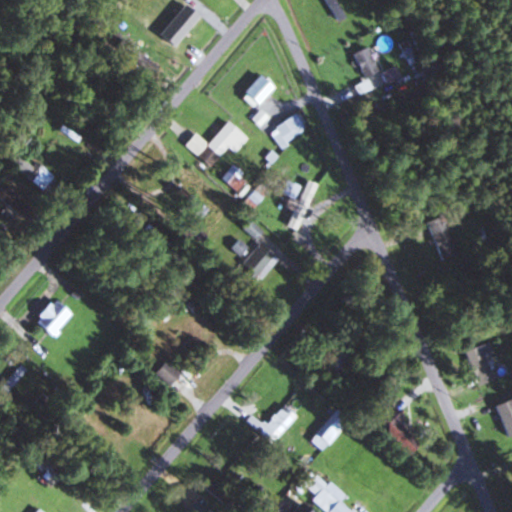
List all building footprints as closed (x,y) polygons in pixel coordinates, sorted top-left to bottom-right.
[(197,20),(171,0),(167,0),(164,4),(192,26),(197,20)] [(321,0),(334,21),(341,17),(331,0),(321,0)] [(183,40),(152,22),(147,30),(178,49),(183,40)] [(140,66),(146,57),(119,40),(113,49),(140,66)] [(360,78),(375,70),(363,46),(348,53),(360,78)] [(269,88),(255,74),(235,95),(249,108),(269,88)] [(305,127),(294,111),(267,130),(278,145),(305,127)] [(222,147),(231,153),(243,138),(221,120),(203,143),(191,134),(181,146),(207,166),(222,147)] [(28,165),(14,155),(8,163),(22,173),(28,165)] [(24,176),(38,190),(50,178),(36,164),(24,176)] [(245,182),(228,166),(217,178),(234,194),(245,182)] [(300,179),(298,186),(282,180),(277,192),(285,196),(281,207),(288,209),(282,226),(293,230),(312,184),(300,179)] [(0,201),(6,206),(15,194),(0,182),(0,201)] [(238,203),(248,212),(265,190),(255,182),(238,203)] [(200,209),(181,193),(173,202),(192,218),(200,209)] [(456,253),(440,214),(422,222),(438,260),(456,253)] [(194,248),(204,237),(186,222),(176,233),(194,248)] [(273,258),(257,243),(229,273),(245,288),(273,258)] [(29,319),(46,336),(67,316),(49,298),(29,319)] [(459,351),(474,386),(496,376),(482,342),(459,351)] [(338,380),(353,355),(338,346),(323,371),(338,380)] [(176,374),(161,360),(150,371),(165,385),(176,374)] [(20,368),(12,363),(0,386),(0,389),(7,393),(20,368)] [(511,433),(511,405),(510,398),(491,403),(500,436),(511,433)] [(292,417),(280,405),(259,425),(248,415),(243,420),(266,443),(292,417)] [(397,423),(403,418),(389,405),(376,418),(383,426),(379,430),(404,454),(416,442),(397,423)] [(317,450),(343,421),(331,410),(305,439),(317,450)] [(348,511),(336,501),(340,495),(309,469),(293,488),(321,511),(348,511)] [(232,503),(201,474),(194,481),(225,510),(232,503)] [(0,481),(0,498),(11,485),(3,478),(0,481)] [(305,511),(291,498),(278,511),(305,511)]
